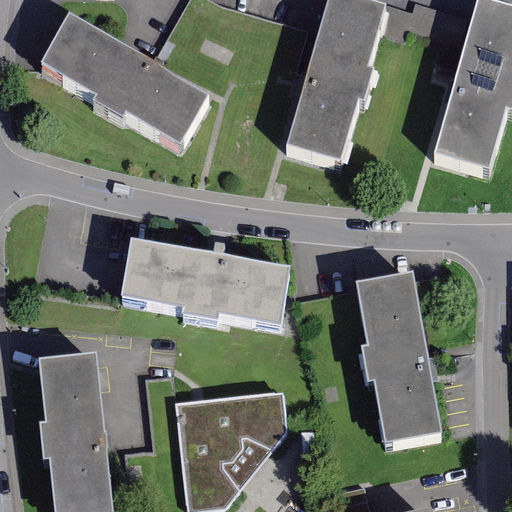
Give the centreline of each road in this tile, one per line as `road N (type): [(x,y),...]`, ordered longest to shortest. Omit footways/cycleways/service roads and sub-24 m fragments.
road 1 (residential): [(0,172),(234,221),(488,244)]
road 2 (residential): [(488,244),(500,511)]
